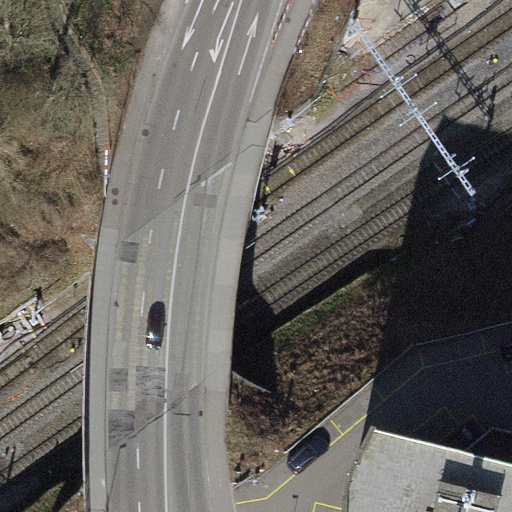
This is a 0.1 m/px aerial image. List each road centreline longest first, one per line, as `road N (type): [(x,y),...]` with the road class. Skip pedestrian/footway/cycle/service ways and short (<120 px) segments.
road 1 (primary): [(185,163),(163,329),(161,465)]
road 2 (primary): [(185,163),(247,0)]
